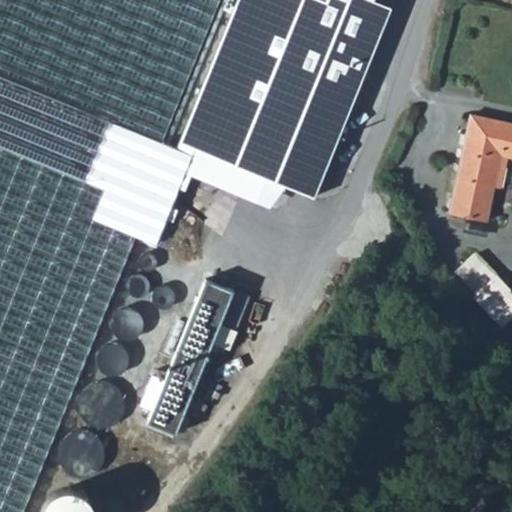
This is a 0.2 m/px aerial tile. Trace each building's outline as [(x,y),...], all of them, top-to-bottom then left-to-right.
[(0,0),(0,75),(156,140),(212,0),(0,0)] [(234,0),(177,146),(313,202),(393,5),(380,0),(234,0)] [(0,511),(16,511),(132,231),(151,184),(168,145),(156,140),(0,75),(0,511)] [(511,125),(468,117),(448,212),(486,220),(493,190),(501,191),(507,160),(511,161),(511,125)] [(151,184),(132,231),(150,238),(169,192),(151,184)] [(511,292),(473,253),(455,271),(477,293),(472,298),(500,326),(511,314),(511,292)] [(208,271),(152,400),(166,406),(182,371),(194,374),(234,282),(208,271)] [(477,293),(455,271),(444,282),(466,304),(472,298),(477,293)] [(87,379),(74,413),(113,428),(126,394),(87,379)] [(64,430),(54,463),(92,475),(102,442),(64,430)] [(47,499),(53,511),(101,511),(84,479),(47,499)]
